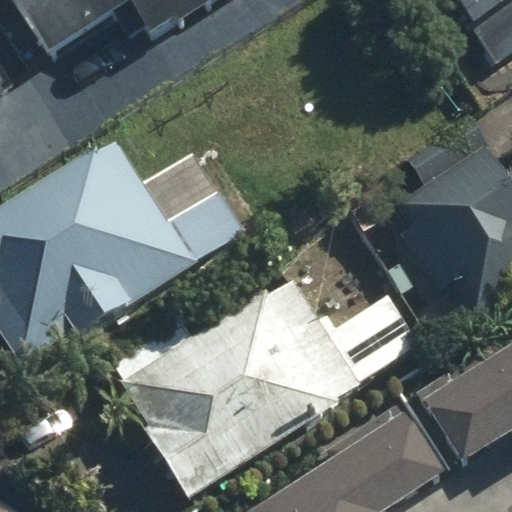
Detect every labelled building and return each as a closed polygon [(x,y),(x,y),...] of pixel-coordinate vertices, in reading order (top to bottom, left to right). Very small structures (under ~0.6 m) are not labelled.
[(17,0),(52,50),(124,2),(157,50),(230,0),(17,0)] [(511,0),(428,0),(458,50),(470,43),(490,77),(511,64),(511,0)] [(0,97),(17,86),(0,60),(0,97)] [(421,204),(390,222),(447,323),(511,286),(511,211),(467,132),(402,169),(421,204)] [(60,347),(67,358),(242,248),(217,208),(164,242),(108,153),(0,220),(0,364),(9,379),(60,347)] [(136,451),(179,511),(193,511),(418,352),(385,306),(334,342),(293,285),(192,356),(168,323),(93,376),(142,446),(136,451)] [(511,331),(415,393),(463,468),(511,436),(511,331)] [(246,511),(395,511),(450,479),(401,400),(319,451),(326,463),(246,511)]
